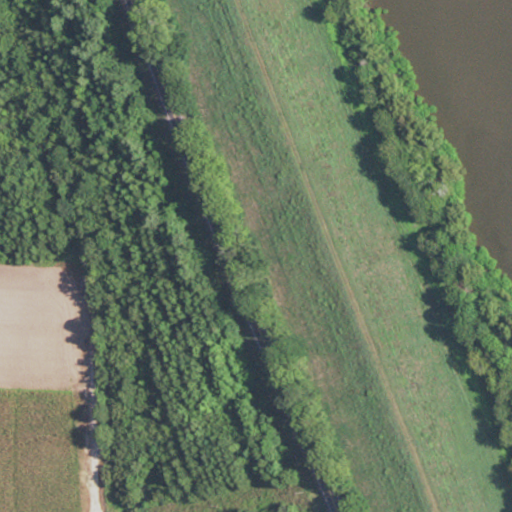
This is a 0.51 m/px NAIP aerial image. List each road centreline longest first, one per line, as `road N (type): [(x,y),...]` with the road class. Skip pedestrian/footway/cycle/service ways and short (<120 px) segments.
road 1 (tertiary): [(127,0),(328,511)]
road 2 (residential): [(237,0),(437,511)]
